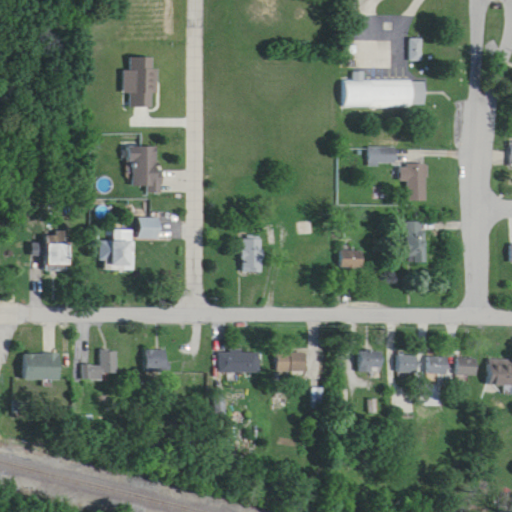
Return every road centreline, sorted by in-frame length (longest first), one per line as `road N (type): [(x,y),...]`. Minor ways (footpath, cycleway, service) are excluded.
road 1 (residential): [(511,302),(0,298)]
road 2 (residential): [(480,0),(479,302)]
road 3 (residential): [(195,297),(201,0)]
